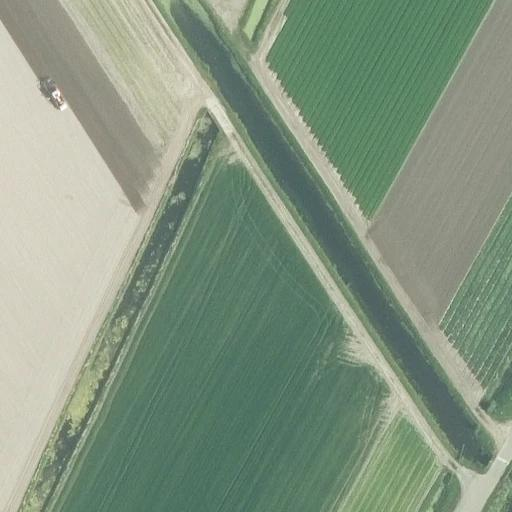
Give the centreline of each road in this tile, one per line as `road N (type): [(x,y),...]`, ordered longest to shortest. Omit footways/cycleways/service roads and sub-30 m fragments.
road 1 (track): [(347,312),(480,491)]
road 2 (track): [(405,301),(479,418),(511,436)]
